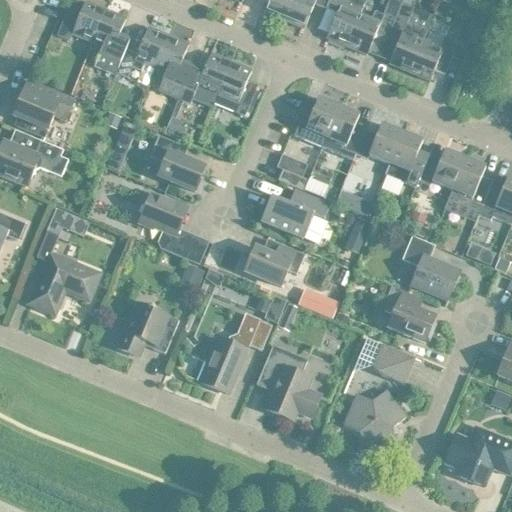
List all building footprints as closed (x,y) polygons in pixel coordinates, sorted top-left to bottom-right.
[(267,0),(263,13),(283,21),(291,0),(267,0)] [(291,0),(283,21),(303,30),(314,5),(324,9),(328,0),(291,0)] [(346,47),(359,15),(348,10),(351,3),(343,0),(341,0),(325,39),(346,47)] [(359,15),(346,47),(366,56),(377,29),(388,33),(401,4),(391,0),(388,0),(382,16),(374,12),(371,20),(359,15)] [(402,0),(401,4),(412,9),(411,0),(402,0)] [(439,0),(439,1),(465,12),(470,0),(439,0)] [(71,35),(91,43),(105,11),(84,2),(80,13),(68,8),(56,36),(69,41),(71,35)] [(401,4),(388,33),(400,38),(388,65),(409,74),(422,41),(427,30),(415,25),(414,29),(405,25),(412,9),(401,4)] [(105,11),(91,43),(102,48),(95,66),(115,74),(125,51),(130,39),(119,34),(125,19),(105,11)] [(136,56),(125,51),(115,74),(127,79),(131,69),(140,72),(143,65),(154,70),(168,37),(147,28),(136,56)] [(188,45),(168,37),(154,70),(165,74),(157,92),(178,100),(188,77),(176,73),(188,45)] [(453,54),(422,41),(409,74),(429,82),(433,71),(444,75),(453,54)] [(199,82),(188,77),(178,100),(190,105),(192,100),(212,108),(213,105),(230,63),(210,54),(199,82)] [(251,71),(230,63),(213,105),(244,118),(256,87),(246,82),(251,71)] [(44,102),(22,93),(12,117),(16,118),(13,124),(44,137),(53,116),(64,121),(72,101),(48,91),(44,102)] [(321,149),(338,108),(317,99),(307,123),(300,120),(293,137),(321,149)] [(358,116),(338,108),(321,149),(352,162),(355,156),(365,132),(354,127),(358,116)] [(108,113),(103,125),(115,130),(120,118),(108,113)] [(388,165),(401,134),(380,125),(376,137),(365,132),(355,156),(366,160),(368,156),(388,165)] [(122,127),(115,145),(127,150),(134,131),(122,127)] [(418,181),(427,158),(417,153),(421,142),(401,134),(388,165),(383,176),(415,189),(418,181)] [(157,177),(194,192),(204,169),(176,157),(181,146),(157,137),(149,158),(163,163),(157,177)] [(2,142),(0,146),(0,175),(27,187),(33,171),(39,169),(60,178),(67,161),(59,158),(62,151),(39,141),(33,155),(2,142)] [(439,163),(427,158),(418,181),(429,186),(431,182),(451,191),(464,160),(444,151),(439,163)] [(477,218),(481,208),(492,182),(481,177),(484,168),(464,160),(451,191),(464,196),(458,211),(477,218)] [(307,181),(281,171),(277,182),(303,192),(307,181)] [(494,208),(511,215),(511,179),(507,177),(503,186),(492,182),(481,208),(492,213),(494,208)] [(307,181),(303,192),(321,199),(327,186),(308,179),(307,181)] [(291,190),(286,203),(270,197),(261,219),(283,228),(287,240),(300,246),(313,240),(318,227),(314,216),(323,220),(329,206),(291,190)] [(185,261),(195,238),(178,231),(186,211),(149,196),(139,221),(162,231),(157,244),(159,250),(185,261)] [(360,200),(354,213),(365,217),(371,204),(360,200)] [(56,210),(50,224),(61,229),(67,214),(56,210)] [(17,241),(24,225),(0,214),(0,244),(3,236),(17,241)] [(341,255),(350,233),(333,226),(324,249),(341,255)] [(419,227),(416,235),(427,239),(430,232),(419,227)] [(63,290),(87,300),(97,276),(49,256),(57,237),(46,232),(35,259),(46,263),(29,304),(53,314),(63,290)] [(418,268),(410,285),(447,301),(459,273),(429,260),(434,247),(411,237),(401,261),(418,268)] [(470,244),(465,256),(476,261),(481,249),(470,244)] [(295,275),(304,256),(281,246),(277,256),(274,257),(257,250),(252,252),(243,273),(280,288),(287,272),(295,275)] [(341,261),(339,266),(347,269),(349,264),(341,261)] [(185,265),(179,280),(197,287),(203,272),(185,265)] [(392,315),(387,329),(424,344),(434,319),(414,310),(418,299),(390,288),(382,307),(384,312),(392,315)] [(260,296),(255,310),(265,314),(269,305),(271,301),(260,296)] [(271,301),(269,305),(282,310),(285,303),(272,297),(271,301)] [(148,309),(137,305),(125,333),(123,333),(116,349),(138,358),(142,346),(164,355),(178,322),(152,311),(153,309),(149,308),(148,309)] [(287,305),(277,328),(288,332),(297,310),(287,305)] [(338,314),(335,322),(345,327),(348,318),(338,314)] [(271,326),(244,315),(231,345),(216,339),(198,383),(228,395),(248,347),(260,352),(271,326)] [(366,340),(359,356),(374,363),(372,367),(382,377),(403,386),(414,360),(366,340)] [(496,376),(511,382),(511,341),(496,376)] [(270,392),(263,410),(292,422),(296,412),(311,419),(320,397),(305,391),(310,379),(301,376),(307,361),(272,347),(258,380),(267,384),(270,392)] [(355,396),(342,426),(359,433),(361,451),(393,447),(391,429),(405,418),(386,392),(371,403),(355,396)] [(491,470),(509,477),(511,468),(511,443),(474,428),(469,441),(456,436),(444,465),(456,470),(454,476),(484,488),(491,470)]
